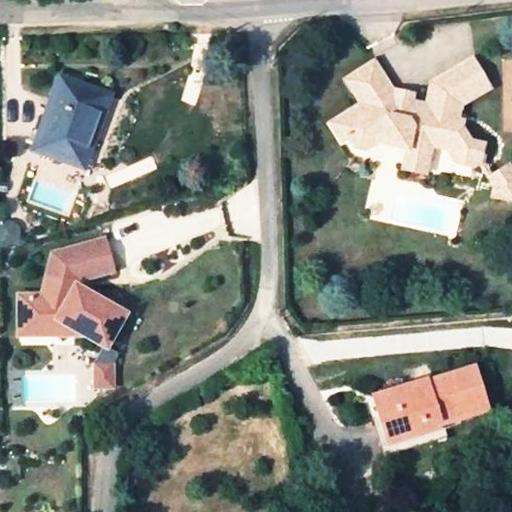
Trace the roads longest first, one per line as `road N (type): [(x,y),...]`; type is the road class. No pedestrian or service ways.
road 1 (residential): [(255,8),(269,298),(236,344),(127,416),(104,460),(101,511)]
road 2 (unknown): [(23,11),(33,162),(89,185),(129,184),(183,136),(198,102),(210,8)]
road 3 (residential): [(142,7),(0,12)]
